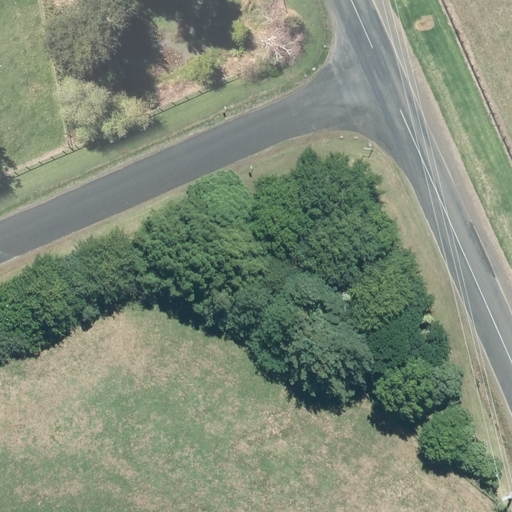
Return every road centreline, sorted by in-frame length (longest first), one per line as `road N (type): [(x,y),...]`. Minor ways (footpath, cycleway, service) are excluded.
road 1 (unclassified): [(0,242),(382,71)]
road 2 (unclassified): [(382,71),(511,363)]
